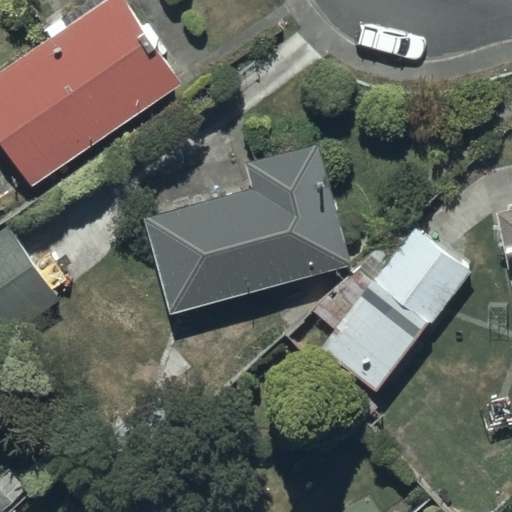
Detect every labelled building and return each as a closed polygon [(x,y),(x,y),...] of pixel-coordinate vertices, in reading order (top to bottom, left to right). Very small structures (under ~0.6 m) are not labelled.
[(131,0),(112,0),(0,72),(0,134),(31,183),(185,83),(131,0)] [(350,263),(319,144),(247,163),(255,191),(149,219),(173,310),(350,263)] [(511,210),(499,213),(511,281),(511,210)] [(472,267),(418,226),(376,279),(357,264),(319,314),(335,327),(320,347),(376,390),(472,267)] [(0,338),(61,299),(13,227),(0,234),(0,338)] [(511,498),(511,442),(480,472),(508,502),(511,498)]
